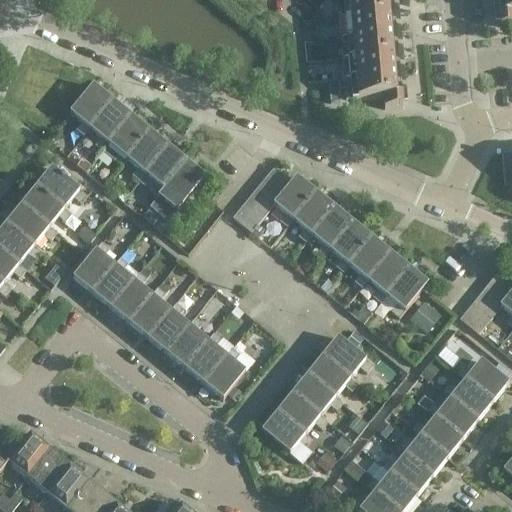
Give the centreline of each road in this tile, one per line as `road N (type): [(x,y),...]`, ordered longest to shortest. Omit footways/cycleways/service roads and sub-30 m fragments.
road 1 (residential): [(455,201),(0,8)]
road 2 (residential): [(255,511),(0,402)]
road 3 (unknown): [(220,446),(330,335)]
road 4 (residential): [(492,123),(461,87),(455,0)]
